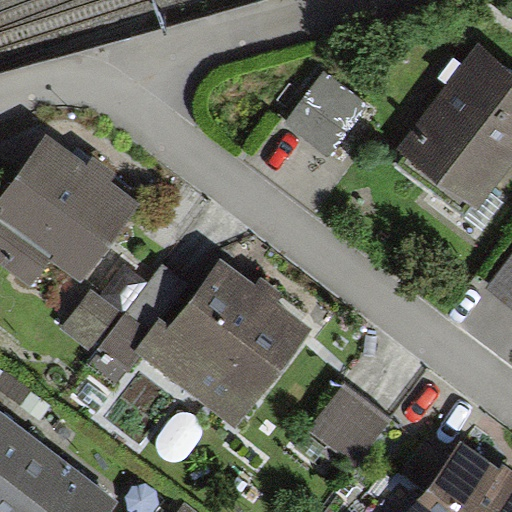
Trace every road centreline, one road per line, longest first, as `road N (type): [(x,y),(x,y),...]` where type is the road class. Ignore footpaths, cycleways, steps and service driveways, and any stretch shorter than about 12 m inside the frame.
road 1 (residential): [(94,71),(511,393)]
road 2 (residential): [(94,71),(361,0)]
